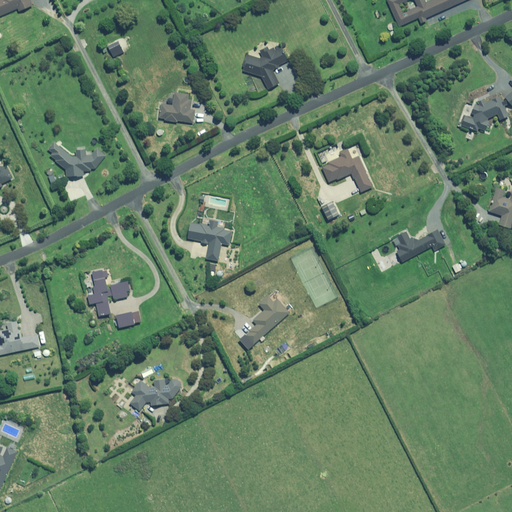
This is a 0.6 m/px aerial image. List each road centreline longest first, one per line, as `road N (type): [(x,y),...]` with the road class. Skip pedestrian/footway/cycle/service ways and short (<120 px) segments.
road 1 (residential): [(0,261),(511,12)]
road 2 (unknown): [(131,195),(191,300),(244,315)]
